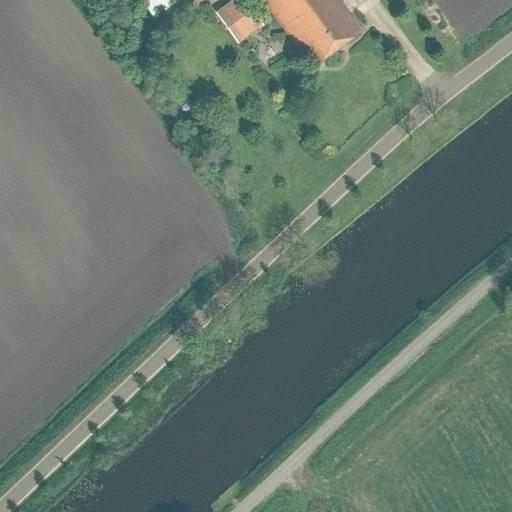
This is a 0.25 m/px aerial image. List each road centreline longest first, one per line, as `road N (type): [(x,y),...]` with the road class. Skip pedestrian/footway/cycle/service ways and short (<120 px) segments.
road 1 (unclassified): [(0,480),(459,75),(511,38)]
road 2 (unclassified): [(238,511),(511,264)]
